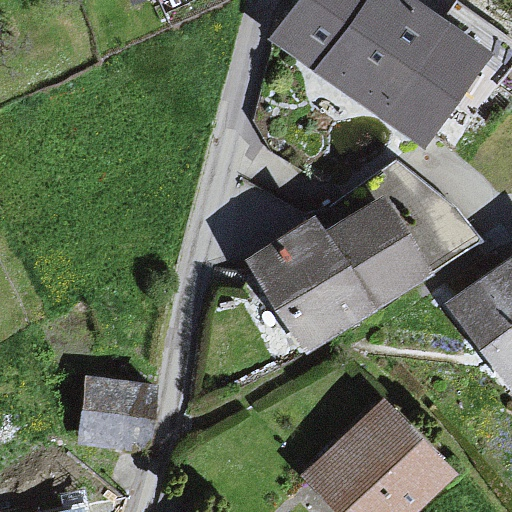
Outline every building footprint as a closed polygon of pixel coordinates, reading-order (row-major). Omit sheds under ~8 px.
[(479,54),(398,0),(293,0),(264,44),(418,146),(479,54)] [(454,150),(504,186),(511,175),(511,108),(494,95),(454,150)] [(349,187),(235,262),(291,347),(405,271),(349,187)] [(511,233),(428,301),(488,376),(511,356),(511,233)] [(140,383),(74,377),(68,440),(135,445),(140,383)] [(355,398),(281,476),(318,511),(388,511),(430,468),(355,398)]
